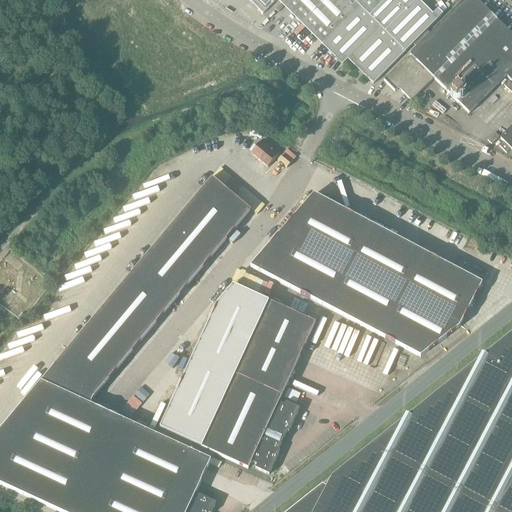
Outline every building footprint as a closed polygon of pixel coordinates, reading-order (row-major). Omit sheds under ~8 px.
[(248,0),(263,14),(275,2),(282,9),(284,7),(322,44),(359,7),(367,16),(382,0),(248,0)] [(382,0),(367,16),(380,29),(383,32),(415,0),(382,0)] [(405,59),(384,80),(383,81),(394,92),(398,88),(411,101),(433,79),(468,114),(506,76),(511,82),(511,126),(500,139),(511,151),(511,36),(475,0),(464,0),(409,55),(411,56),(407,59),(405,59)] [(432,14),(418,0),(415,0),(383,32),(404,53),(442,15),(437,9),(432,14)] [(322,44),(328,50),(343,65),(343,64),(344,65),(349,60),(380,29),(367,16),(359,7),(322,44)] [(349,60),(356,67),(373,84),(404,53),(383,32),(380,29),(349,60)] [(251,154),(259,161),(267,168),(279,153),(271,146),(263,140),(251,154)] [(294,156),(285,151),(277,164),(286,170),(294,156)] [(215,174),(226,185),(234,177),(222,166),(215,174)] [(41,383),(90,405),(93,398),(251,212),(213,180),(41,383)] [(482,284),(452,268),(313,195),(250,267),(420,357),(458,327),(482,284)] [(217,305),(160,429),(248,469),(251,463),(256,465),(255,469),(269,475),(279,451),(278,451),(287,432),(288,433),(299,409),(285,403),(284,406),(278,403),(315,324),(233,286),(217,305)] [(511,511),(511,334),(288,511),(511,511)] [(0,430),(0,484),(56,510),(59,511),(211,511),(215,503),(195,494),(210,461),(90,405),(41,383),(0,430)] [(288,389),(286,395),(297,400),(300,393),(288,389)] [(213,459),(209,467),(214,470),(218,461),(213,459)]
